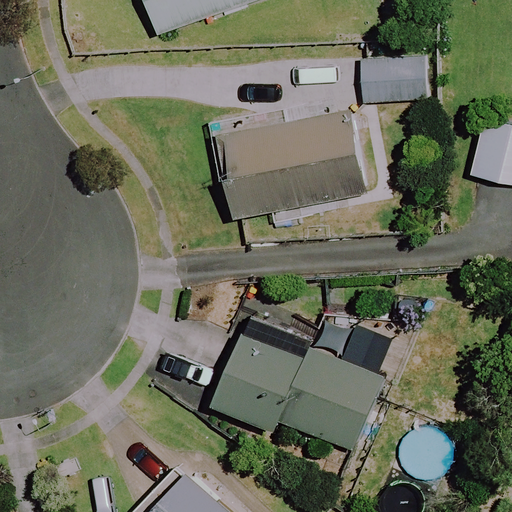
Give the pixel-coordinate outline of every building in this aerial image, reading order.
[(147,0),(160,34),(254,0),(147,0)] [(427,52),(364,52),(365,104),(427,103),(427,52)] [(363,193),(349,112),(220,135),(235,217),(363,193)] [(511,121),(488,115),(473,178),(511,187),(511,121)] [(215,408),(280,435),(286,422),(358,452),(387,381),(249,325),(215,408)] [(313,511),(312,511),(233,511),(182,463),(134,511),(313,511)]
